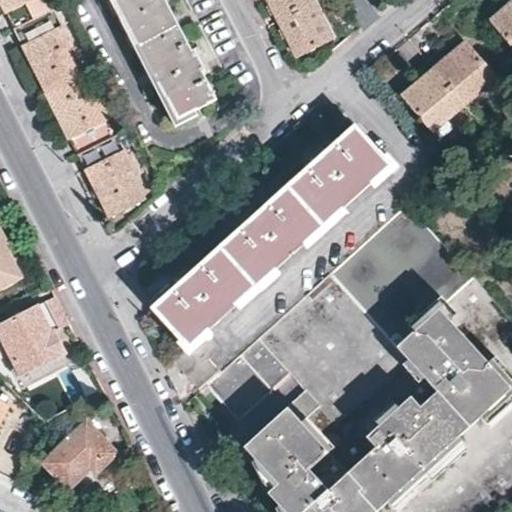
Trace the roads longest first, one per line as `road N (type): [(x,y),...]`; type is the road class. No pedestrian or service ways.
road 1 (residential): [(292,107),(83,282)]
road 2 (residential): [(201,511),(83,282)]
road 3 (residential): [(83,282),(0,116)]
road 4 (residential): [(427,0),(292,107)]
road 5 (residential): [(235,0),(292,107)]
